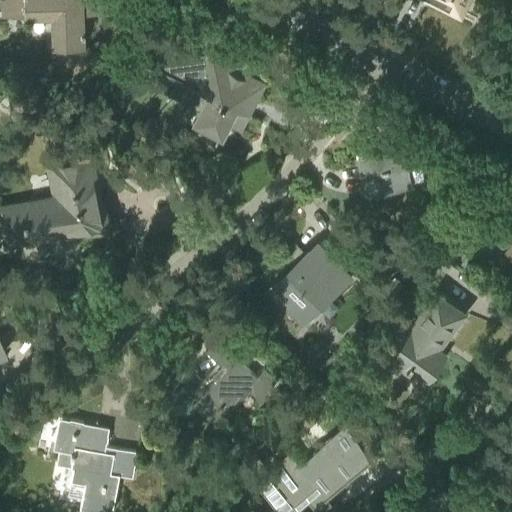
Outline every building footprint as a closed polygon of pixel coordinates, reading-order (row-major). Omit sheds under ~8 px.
[(3,0),(4,16),(51,16),(52,46),(84,45),(83,14),(97,13),(97,0),(3,0)] [(427,0),(454,14),(461,0),(427,0)] [(236,127),(257,85),(240,76),(254,49),(144,61),(147,68),(139,83),(197,112),(191,123),(222,138),(229,124),(236,127)] [(28,121),(41,103),(25,92),(12,110),(28,121)] [(365,192),(411,184),(408,166),(420,164),(413,128),(389,133),(391,146),(358,153),(365,192)] [(97,196),(88,152),(45,161),(51,192),(0,202),(0,223),(4,244),(64,232),(65,236),(106,228),(100,195),(97,196)] [(326,267),(296,235),(259,269),(302,315),(349,272),(332,254),(331,254),(335,258),(326,267)] [(437,348),(462,312),(434,291),(409,325),(406,322),(384,354),(424,384),(444,353),(437,348)] [(256,377),(240,361),(249,353),(227,326),(205,346),(221,363),(212,372),(216,377),(192,401),(212,421),(224,410),(226,413),(249,389),(262,401),(270,392),(267,389),(276,380),(265,368),(256,377)] [(84,419),(70,417),(70,419),(59,417),(54,446),(59,447),(56,461),(73,464),(68,489),(82,492),(80,506),(111,511),(119,472),(132,475),(137,451),(105,444),(106,440),(108,440),(108,435),(107,435),(108,426),(83,422),(84,419)] [(348,472),(323,442),(301,461),(290,448),(268,467),(291,495),(283,506),(276,511),(307,511),(317,504),(329,497),(325,492),(348,472)]
